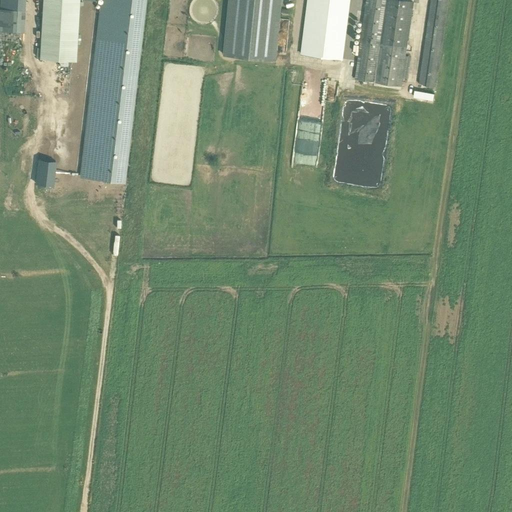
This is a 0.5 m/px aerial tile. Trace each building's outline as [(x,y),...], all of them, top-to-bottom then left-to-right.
[(0,31),(23,33),(24,0),(0,0),(0,7),(0,31)] [(42,0),(39,59),(75,61),(78,0),(42,0)] [(101,0),(81,177),(124,183),(145,0),(101,0)] [(228,0),(223,54),(276,59),(281,0),(228,0)] [(307,0),(301,54),(343,59),(350,0),(307,0)] [(407,0),(367,0),(356,78),(375,81),(375,82),(402,85),(414,1),(407,0)] [(431,0),(420,85),(437,88),(449,0),(431,0)]
